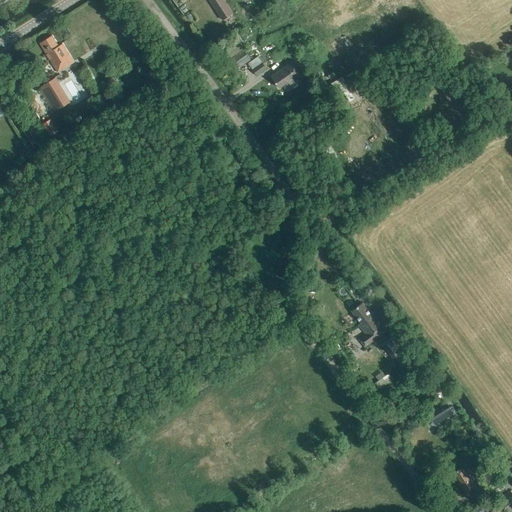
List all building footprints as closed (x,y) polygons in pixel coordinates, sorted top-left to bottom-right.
[(209,0),(222,21),(232,14),(223,0),(209,0)] [(58,72),(74,62),(63,45),(59,47),(52,37),(40,44),(58,72)] [(244,50),(227,61),(234,71),(251,60),(244,50)] [(290,85),(303,75),(293,61),(271,77),(279,88),(288,82),(290,85)] [(257,77),(267,69),(262,63),(252,70),(257,77)] [(156,68),(149,72),(154,80),(161,75),(156,68)] [(55,111),(60,108),(59,107),(67,102),(68,103),(54,81),(55,82),(47,87),(46,85),(41,89),(55,111)] [(57,132),(50,120),(43,124),(50,136),(57,132)] [(364,296),(370,292),(361,279),(355,283),(364,296)] [(364,347),(387,331),(374,314),(372,315),(363,303),(352,311),(361,323),(359,325),(366,335),(359,340),(364,347)] [(399,351),(390,339),(382,344),(398,367),(406,362),(411,359),(404,348),(399,351)] [(389,374),(375,383),(380,390),(394,380),(389,374)] [(447,414),(452,411),(448,404),(427,417),(432,425),(441,419),(442,422),(450,418),(447,414)] [(466,495),(478,488),(466,470),(464,471),(461,468),(454,473),(461,482),(458,484),(466,495)] [(511,495),(501,502),(504,508),(511,502),(511,495)] [(490,511),(485,503),(471,511),(490,511)]
